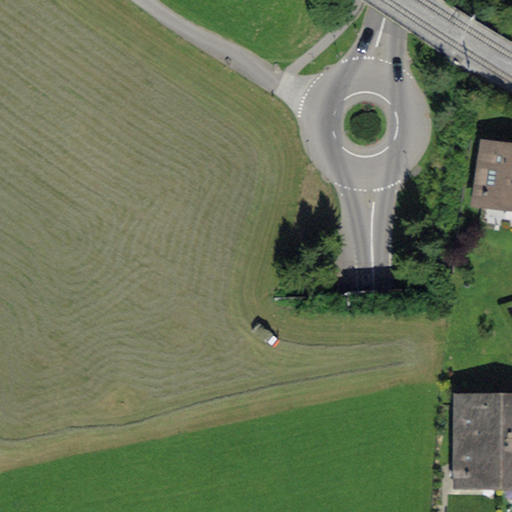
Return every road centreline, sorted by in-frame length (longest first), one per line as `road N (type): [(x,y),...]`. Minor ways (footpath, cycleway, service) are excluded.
road 1 (secondary): [(378,511),(366,179)]
road 2 (secondary): [(376,80),(357,80),(329,96),(317,126),(336,169),(366,179)]
road 3 (secondary): [(366,179),(398,169),(417,132),(403,94),(376,80)]
